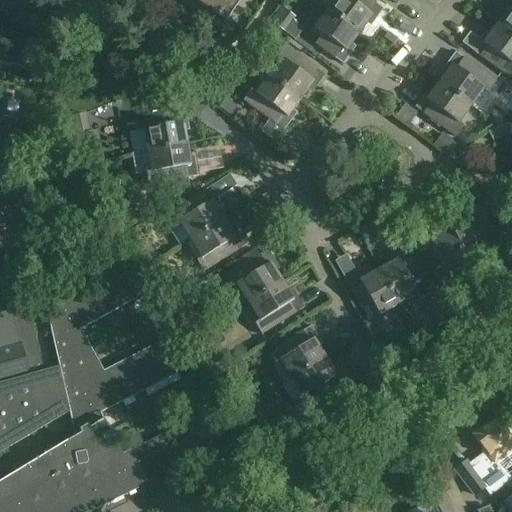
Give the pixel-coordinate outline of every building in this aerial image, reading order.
[(188,0),(222,24),(238,0),(188,0)] [(333,0),(327,10),(359,34),(371,18),(375,21),(382,11),(367,0),(333,0)] [(504,17),(497,26),(511,37),(511,0),(510,0),(500,14),(504,17)] [(295,18),(282,8),(271,22),(284,33),(295,18)] [(359,34),(327,10),(313,28),(321,34),(315,43),(342,64),(350,54),(346,51),(359,34)] [(511,37),(497,26),(484,44),(470,33),(462,43),(511,80),(511,79),(511,37)] [(281,61),(268,78),(299,101),(312,84),(316,87),(324,76),(284,47),(276,57),(281,61)] [(450,66),(438,82),(470,105),(482,89),(487,93),(495,82),(454,52),(447,63),(450,66)] [(299,101),(268,78),(256,94),(251,91),(243,101),(283,131),(291,121),(287,118),(299,101)] [(470,105),(438,82),(426,99),(422,97),(414,107),(454,137),(463,126),(458,122),(470,105)] [(133,154),(148,151),(186,144),(182,124),(186,123),(184,109),(135,118),(137,132),(129,133),(133,154)] [(0,145),(7,146),(9,128),(0,128),(0,145)] [(87,165),(94,163),(88,133),(70,137),(87,165)] [(189,164),(186,144),(148,151),(151,171),(144,172),(147,187),(171,182),(174,201),(189,191),(187,179),(197,178),(194,163),(189,164)] [(180,246),(190,240),(222,220),(216,210),(221,207),(208,187),(166,214),(173,225),(169,228),(180,246)] [(1,243),(13,243),(12,211),(0,211),(0,235),(1,235),(1,243)] [(466,221),(447,231),(467,266),(485,256),(488,262),(500,255),(475,211),(464,217),(466,221)] [(233,237),(222,220),(190,240),(200,258),(196,261),(202,272),(245,245),(238,234),(233,237)] [(467,266),(447,231),(429,242),(426,238),(416,244),(440,288),(452,282),(448,276),(467,266)] [(246,303),(280,282),(269,264),(273,262),(266,250),(222,277),(230,289),(235,286),(246,303)] [(396,260),(378,271),(383,281),(397,306),(416,295),(419,301),(430,294),(405,250),(394,256),(396,260)] [(59,369),(69,412),(75,439),(0,483),(0,511),(97,511),(138,493),(135,487),(226,443),(210,410),(120,454),(100,415),(182,370),(165,338),(103,372),(80,330),(137,298),(119,266),(45,309),(59,369)] [(380,316),(397,306),(383,281),(378,271),(360,281),(357,276),(346,283),(371,327),(383,321),(380,316)] [(291,299),(280,282),(246,303),(257,320),(251,324),(259,336),(302,308),(295,297),(291,299)] [(0,452),(69,412),(59,369),(29,377),(11,313),(0,316),(0,452)] [(279,361),(290,378),(323,357),(312,340),(317,337),(310,326),(267,353),(275,364),(279,361)] [(323,357),(290,378),(301,396),(296,399),(303,410),(348,382),(341,371),(334,375),(323,357)] [(267,426),(260,415),(268,410),(270,407),(271,403),(271,400),(268,395),(241,412),(255,434),(267,426)] [(488,451),(477,460),(470,464),(466,459),(453,468),(473,496),(485,487),(490,494),(510,480),(504,472),(511,466),(511,431),(502,417),(477,435),(488,451)]
